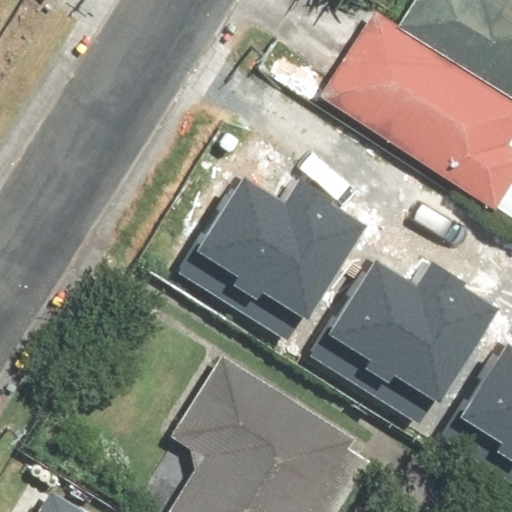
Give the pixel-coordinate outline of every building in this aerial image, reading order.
[(511,0),(416,0),(403,21),(375,3),(321,89),(511,208),(511,0)] [(237,169),(163,276),(275,353),(360,229),(297,187),(286,203),(237,169)] [(381,251),(307,359),(419,435),(504,312),(442,269),(431,285),(381,251)] [(511,334),(510,333),(436,440),(511,491),(511,334)] [(340,511),(381,446),(222,349),(174,428),(194,441),(197,462),(166,511),(340,511)] [(51,511),(28,496),(17,511),(51,511)]
